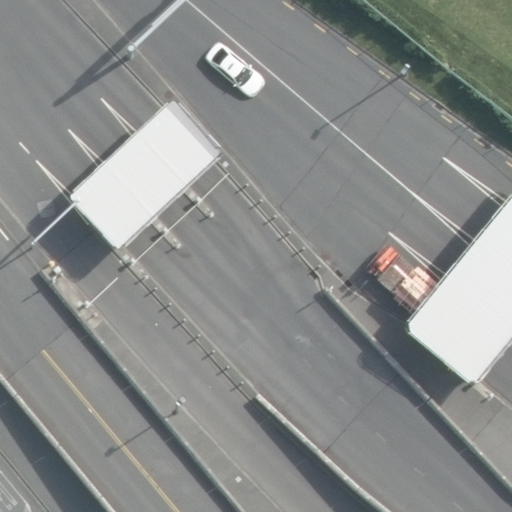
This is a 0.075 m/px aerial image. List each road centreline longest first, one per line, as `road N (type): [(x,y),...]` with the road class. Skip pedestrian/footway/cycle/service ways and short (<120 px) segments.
road 1 (unclassified): [(141,0),(377,255),(511,362)]
road 2 (unclassified): [(156,0),(511,303)]
road 3 (unclassified): [(228,0),(511,239)]
road 4 (unclassified): [(254,0),(511,181)]
road 5 (unclassified): [(150,511),(45,386),(0,310)]
